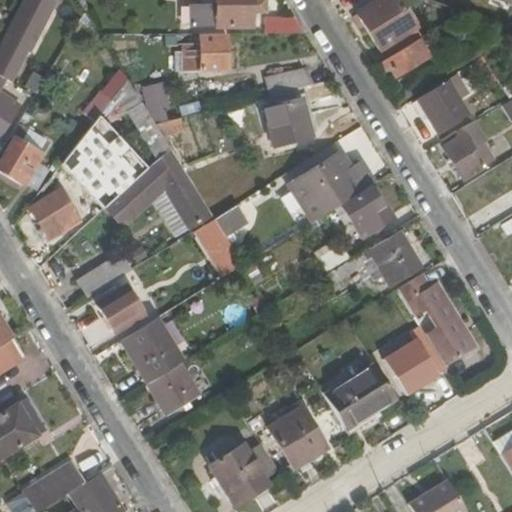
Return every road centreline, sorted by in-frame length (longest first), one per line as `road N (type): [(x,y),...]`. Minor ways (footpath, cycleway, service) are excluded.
road 1 (residential): [(306,0),(511,328)]
road 2 (residential): [(171,511),(0,237)]
road 3 (residential): [(308,511),(511,386)]
